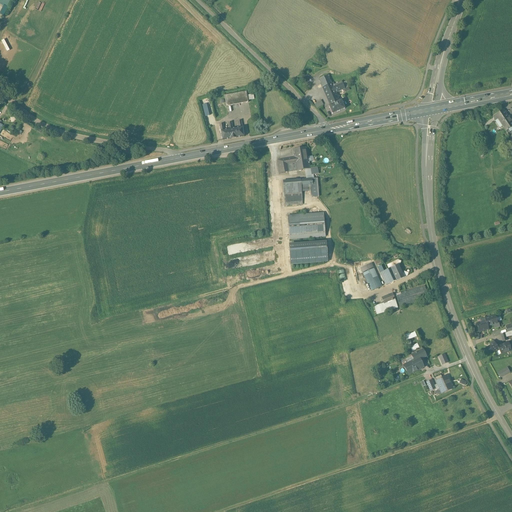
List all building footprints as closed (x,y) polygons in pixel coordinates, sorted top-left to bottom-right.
[(319,78),(331,104),(340,100),(336,92),(349,86),(346,80),(343,82),(342,80),(334,84),(334,82),(332,83),(328,74),(319,78)] [(319,98),(313,92),(312,92),(308,88),(303,93),(307,98),(313,104),(319,98)] [(246,91),(224,95),(226,106),(248,102),(246,91)] [(329,105),(333,113),(345,108),(341,99),(340,100),(331,104),(329,105)] [(314,104),(317,108),(324,105),(321,100),(314,104)] [(511,122),(503,110),(495,115),(495,116),(493,117),(496,120),(498,119),(508,134),(511,130),(511,122)] [(219,124),(222,140),(244,136),(241,120),(238,121),(239,127),(232,129),(231,122),(228,122),(229,129),(224,130),(223,123),(219,124)] [(310,168),(305,146),(292,149),(294,157),(277,161),(280,173),(310,168)] [(317,177),(301,179),(302,188),(311,187),(312,196),(318,196),(317,177)] [(301,179),(283,180),(286,205),(303,204),(302,188),(301,179)] [(288,216),(290,239),(325,237),(324,215),(288,216)] [(325,243),(290,245),(292,264),(327,262),(325,243)] [(247,244),(227,248),(228,254),(248,251),(247,244)] [(255,257),(228,262),(229,267),(226,267),(226,264),(224,264),(225,270),(245,267),(245,263),(246,262),(247,265),(256,264),(255,257)] [(398,265),(400,265),(401,262),(398,260),(387,265),(389,269),(398,265)] [(384,272),(389,284),(397,280),(397,281),(404,278),(402,274),(398,265),(389,269),(384,272)] [(382,286),(374,269),(363,274),(371,291),(382,286)] [(382,275),(380,276),(382,281),(384,280),(386,285),(389,284),(384,272),(381,273),(382,275)] [(425,286),(396,294),(400,307),(428,298),(425,286)] [(393,293),(381,298),(384,303),(384,304),(395,300),(395,299),(393,293)] [(398,309),(395,300),(384,304),(384,303),(374,307),(377,315),(398,309)] [(486,321),(488,327),(494,325),(494,328),(499,327),(498,321),(497,321),(495,316),(485,319),(486,322),(486,321)] [(486,322),(477,324),(479,332),(488,330),(488,327),(486,321),(486,322)] [(414,332),(405,336),(406,341),(416,336),(414,332)] [(493,341),(489,344),(491,345),(487,348),(491,355),(495,353),(499,350),(495,345),(493,341)] [(495,345),(499,350),(500,350),(502,354),(510,351),(508,343),(499,346),(499,344),(495,345)] [(419,358),(420,360),(426,357),(423,349),(412,355),(414,360),(419,358)] [(444,354),(439,357),(442,365),(448,363),(444,354)] [(414,360),(404,365),(408,375),(424,367),(420,360),(419,358),(414,360)] [(506,368),(496,373),(498,377),(508,372),(506,368)] [(442,378),(436,381),(437,384),(439,389),(442,394),(453,389),(447,376),(442,378)] [(435,389),(434,386),(431,380),(427,383),(431,391),(435,389)]
